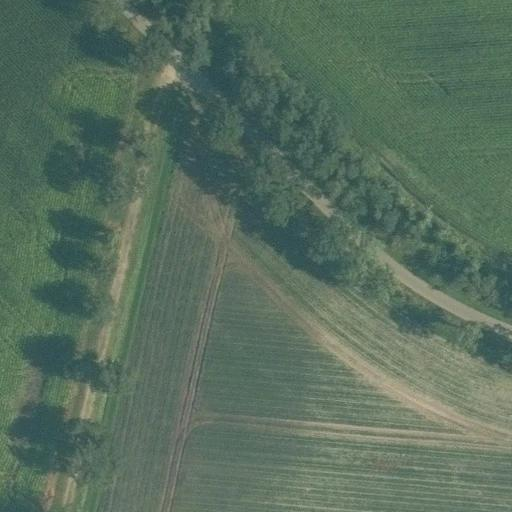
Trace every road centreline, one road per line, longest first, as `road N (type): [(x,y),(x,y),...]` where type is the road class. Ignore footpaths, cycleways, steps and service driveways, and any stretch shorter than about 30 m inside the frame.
road 1 (track): [(65,511),(158,100),(178,60)]
road 2 (unclassified): [(178,60),(390,262),(429,293),(511,335)]
